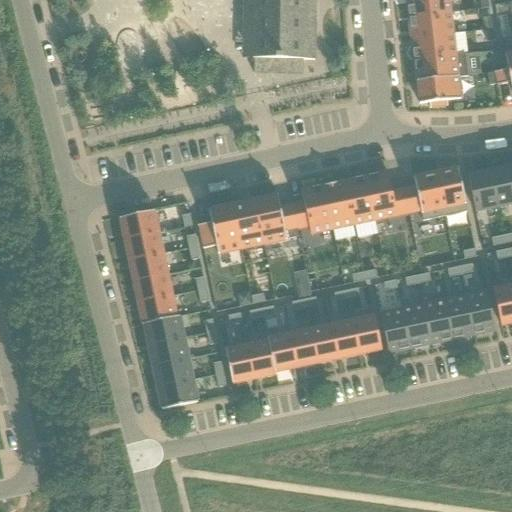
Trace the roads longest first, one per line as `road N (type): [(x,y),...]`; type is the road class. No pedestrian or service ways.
road 1 (residential): [(511,376),(135,458)]
road 2 (residential): [(383,136),(71,202)]
road 3 (residential): [(135,458),(71,202)]
road 4 (residential): [(71,202),(20,0)]
road 5 (residential): [(0,490),(29,484),(0,358)]
road 6 (residential): [(370,0),(383,136)]
road 7 (residential): [(511,130),(383,136)]
